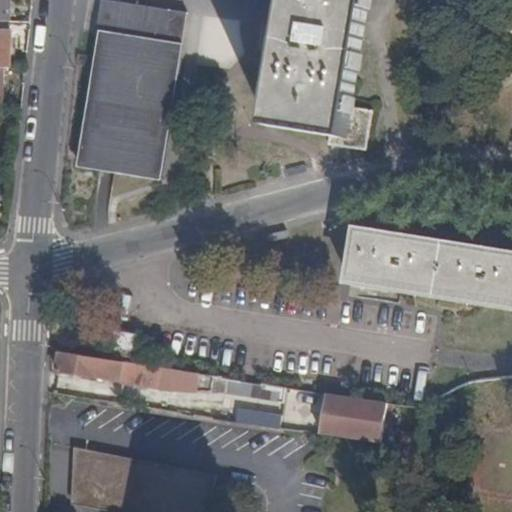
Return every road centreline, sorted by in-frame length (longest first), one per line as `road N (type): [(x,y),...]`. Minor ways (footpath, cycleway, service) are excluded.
road 1 (residential): [(511,171),(387,180),(131,247)]
road 2 (residential): [(433,358),(171,314),(149,301),(131,247)]
road 3 (tertiary): [(54,0),(27,274)]
road 4 (tertiary): [(27,274),(17,511)]
